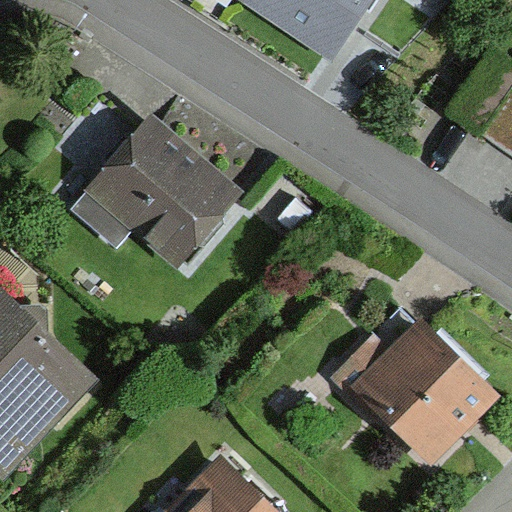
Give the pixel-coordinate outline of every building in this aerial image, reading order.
[(260,0),(328,45),(357,0),(260,0)] [(511,149),(511,78),(483,59),(450,106),(511,149)] [(92,190),(172,259),(227,195),(147,126),(133,142),(88,103),(49,148),(94,187),(92,190)] [(0,469),(51,415),(31,396),(63,362),(36,337),(35,313),(11,314),(0,303),(0,469)] [(425,456),(484,396),(395,308),(329,375),(369,414),(376,407),(425,456)] [(262,511),(217,468),(173,511),(262,511)]
